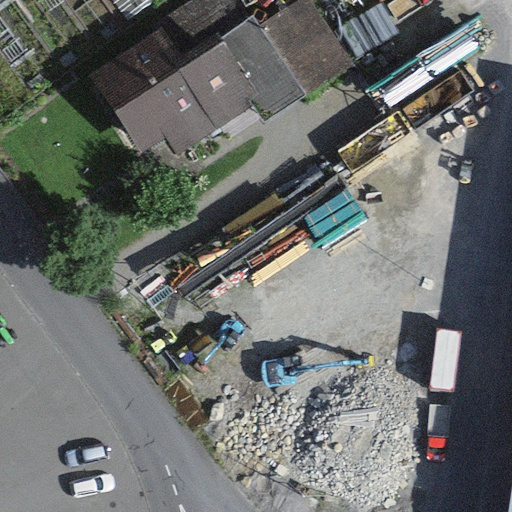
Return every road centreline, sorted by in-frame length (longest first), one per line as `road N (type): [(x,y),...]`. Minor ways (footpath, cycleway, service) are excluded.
road 1 (unclassified): [(0,220),(107,364),(189,511)]
road 2 (residential): [(511,217),(457,511)]
